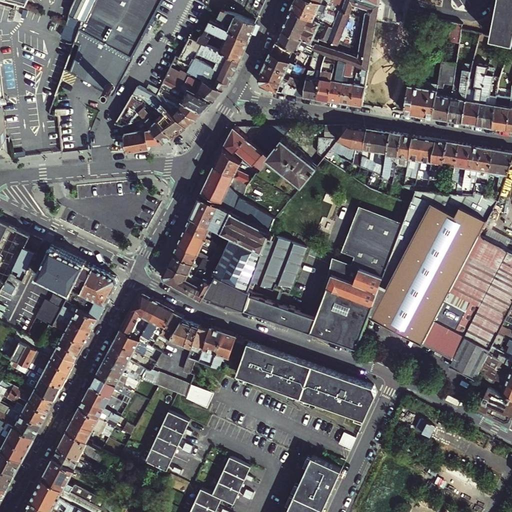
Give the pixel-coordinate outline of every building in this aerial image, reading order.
[(73,0),(71,6),(69,12),(71,13),(85,19),(86,20),(95,0),(73,0)] [(85,19),(81,29),(94,33),(89,47),(82,44),(74,68),(115,91),(135,54),(163,0),(95,0),(86,20),(85,19)] [(303,0),(295,0),(293,4),(318,15),(321,8),(303,0)] [(327,0),(303,0),(321,8),(318,15),(322,18),(328,20),(335,23),(336,22),(341,7),(344,8),(345,6),(327,0)] [(344,8),(351,11),(355,3),(358,4),(359,0),(347,0),(345,6),(344,8)] [(379,12),(381,2),(374,0),(359,0),(358,4),(371,9),(379,12)] [(511,0),(499,0),(493,34),(497,35),(511,39),(511,38),(511,0)] [(318,15),(293,4),(284,25),(283,26),(312,40),(313,38),(314,37),(322,18),(318,15)] [(351,11),(344,8),(341,7),(336,22),(346,26),(351,11)] [(222,9),(216,23),(250,39),(258,23),(243,17),(222,9)] [(377,26),(379,12),(371,9),(367,12),(365,24),(377,26)] [(81,29),(85,19),(71,13),(67,23),(81,30),(81,29)] [(199,41),(208,44),(211,37),(208,36),(210,30),(223,36),(226,35),(228,36),(221,51),(241,59),(250,39),(216,23),(210,20),(204,34),(202,35),(199,41)] [(328,20),(321,37),(329,40),(335,23),(328,20)] [(464,22),(453,20),(448,41),(461,43),(464,22)] [(336,22),(335,23),(329,40),(339,43),(346,26),(336,22)] [(374,40),(377,26),(365,24),(362,38),(374,40)] [(312,40),(283,26),(278,38),(311,53),(314,48),(316,42),(312,40)] [(81,30),(76,42),(82,44),(89,47),(94,33),(81,29),(81,30)] [(497,35),(494,47),(508,51),(511,39),(497,35)] [(273,49),(292,58),(306,64),(311,53),(278,38),(273,49)] [(372,55),(374,40),(362,38),(360,53),(372,55)] [(199,67),(196,73),(225,88),(230,82),(236,69),(223,63),(221,68),(202,59),(204,54),(208,44),(199,41),(198,44),(190,40),(181,58),(199,67)] [(326,54),(333,56),(335,47),(316,42),(314,48),(316,49),(325,54),(326,54)] [(241,59),(221,51),(208,44),(204,54),(223,63),(236,69),(241,59)] [(261,71),(269,49),(262,46),(254,68),(261,71)] [(336,57),(348,62),(349,62),(352,53),(335,47),(333,56),(336,57)] [(273,49),(269,58),(303,75),(305,72),(297,68),(298,66),(290,62),(292,58),(273,49)] [(305,95),(318,97),(322,64),(326,54),(325,54),(316,49),(308,76),(308,78),(305,95)] [(358,67),(369,68),(372,55),(360,53),(360,55),(352,53),(349,62),(354,65),(356,66),(358,67)] [(332,58),(336,59),(336,57),(333,56),(326,54),(322,64),(318,97),(330,99),(333,78),(334,70),(330,70),(332,58)] [(336,59),(336,60),(339,61),(336,79),(333,78),(330,99),(340,101),(348,62),(336,57),(336,59)] [(466,67),(462,90),(465,93),(464,98),(453,96),(449,119),(464,121),(470,87),(473,67),(475,58),(469,57),(467,67),(466,67)] [(303,75),(269,58),(264,68),(298,84),(302,77),(303,75)] [(306,64),(292,58),(290,62),(298,66),(297,68),(305,72),(308,65),(306,64)] [(444,61),(440,81),(448,82),(452,83),(455,84),(458,63),(444,61)] [(225,88),(196,73),(193,71),(191,74),(182,69),(182,71),(175,68),(178,63),(175,62),(169,74),(185,82),(190,85),(215,98),(225,88)] [(352,103),(357,75),(353,74),(354,65),(349,62),(348,62),(340,101),(352,103)] [(494,126),(509,128),(511,96),(503,95),(507,64),(504,63),(500,80),(498,95),(497,103),(494,126)] [(476,89),(470,87),(464,121),(479,123),(485,78),(489,66),(489,65),(486,64),(486,65),(479,64),(476,89)] [(485,78),(479,123),(494,126),(497,103),(487,101),(488,94),(491,94),(494,67),(489,66),(485,78)] [(363,104),(369,68),(358,67),(358,70),(357,75),(352,103),(363,104)] [(308,78),(302,77),(298,84),(264,68),(260,77),(262,83),(277,90),(305,95),(308,78)] [(169,74),(162,88),(178,96),(185,82),(169,74)] [(411,76),(405,111),(435,116),(440,81),(411,76)] [(452,83),(451,90),(450,95),(443,94),(444,89),(445,85),(448,85),(448,82),(440,81),(435,116),(449,119),(453,96),(454,88),(455,84),(452,83)] [(190,85),(185,82),(178,96),(183,98),(190,85)] [(174,134),(188,124),(161,98),(158,95),(139,84),(133,95),(132,97),(148,104),(174,134)] [(215,98),(190,85),(183,98),(185,99),(205,109),(215,98)] [(462,90),(454,88),(453,96),(464,98),(465,93),(462,90)] [(497,103),(498,95),(491,94),(488,94),(487,101),(497,103)] [(148,104),(132,97),(121,119),(120,121),(124,124),(132,122),(135,122),(137,120),(139,119),(144,115),(166,140),(174,134),(148,104)] [(205,109),(185,99),(181,106),(163,97),(161,98),(188,124),(199,115),(205,109)] [(151,141),(166,140),(144,115),(139,119),(141,121),(143,120),(145,127),(138,128),(140,139),(150,137),(151,141)] [(124,124),(129,151),(151,147),(151,141),(150,137),(140,139),(138,128),(133,129),(132,122),(124,124)] [(330,148),(350,124),(326,124),(326,136),(321,136),(321,152),(325,155),(330,148)] [(365,149),(369,127),(350,124),(330,148),(353,161),(358,147),(365,149)] [(253,142),(251,125),(247,125),(248,131),(241,129),(235,125),(227,140),(237,148),(262,169),(270,158),(272,155),(253,142)] [(252,125),(282,141),(285,136),(293,125),(252,125)] [(375,158),(379,129),(369,127),(365,149),(358,147),(353,161),(378,171),(381,161),(375,158)] [(392,131),(379,129),(375,158),(381,161),(378,171),(383,173),(392,131)] [(397,161),(403,132),(392,131),(383,173),(383,175),(388,176),(392,160),(397,161)] [(415,134),(403,132),(397,161),(396,163),(408,166),(411,154),(415,134)] [(418,179),(422,159),(426,136),(415,134),(411,154),(408,166),(407,169),(412,170),(411,175),(414,175),(413,178),(418,179)] [(285,136),(282,141),(272,155),(270,158),(302,183),(318,163),(285,136)] [(438,138),(426,136),(422,159),(429,161),(429,164),(426,164),(424,175),(432,176),(438,138)] [(438,138),(432,176),(431,181),(430,188),(436,189),(439,168),(444,169),(449,140),(438,138)] [(227,140),(225,144),(234,152),(237,148),(227,140)] [(461,142),(449,140),(444,169),(456,172),(461,142)] [(461,142),(456,172),(455,182),(453,191),(452,194),(458,195),(461,172),(467,173),(472,144),(461,142)] [(225,144),(216,162),(251,179),(257,170),(234,152),(225,144)] [(484,146),(472,144),(467,173),(464,196),(467,196),(475,197),(475,194),(476,191),(472,190),(474,176),(479,176),(484,146)] [(495,148),(484,146),(479,176),(487,178),(490,178),(490,177),(495,148)] [(507,180),(511,163),(511,150),(495,148),(490,177),(490,178),(488,187),(487,196),(495,198),(497,200),(499,202),(500,202),(502,197),(498,196),(500,178),(507,180)] [(392,160),(388,176),(393,177),(393,176),(394,172),(396,163),(397,161),(392,160)] [(216,162),(212,172),(230,182),(231,182),(246,187),(246,185),(251,179),(216,162)] [(230,182),(212,172),(202,192),(270,229),(274,217),(242,198),(246,187),(231,182),(230,182)] [(502,197),(507,180),(500,178),(498,196),(502,197)] [(431,181),(418,179),(417,186),(416,187),(430,188),(431,181)] [(441,190),(453,191),(455,182),(442,180),(441,190)] [(481,195),(487,196),(488,187),(485,186),(480,186),(480,183),(478,183),(476,191),(475,194),(481,195)] [(475,197),(467,196),(464,196),(458,195),(452,194),(453,191),(441,190),(436,189),(430,188),(416,187),(403,220),(373,303),(369,313),(425,342),(482,235),(499,202),(497,200),(495,198),(487,196),(481,195),(475,194),(475,197)] [(269,232),(201,195),(191,214),(223,230),(231,235),(263,250),(267,238),(268,236),(269,232)] [(373,303),(403,220),(362,204),(351,234),(346,250),(355,253),(352,260),(347,275),(333,270),(317,316),(315,322),(312,321),(310,327),(311,330),(356,346),(369,313),(373,303)] [(223,230),(191,214),(186,225),(216,241),(217,242),(223,230)] [(25,246),(31,233),(0,217),(0,277),(6,282),(12,272),(25,246)] [(186,225),(182,233),(211,249),(216,241),(186,225)] [(226,246),(231,235),(223,230),(217,242),(226,246)] [(38,236),(31,233),(25,246),(36,251),(38,251),(44,239),(38,236)] [(211,249),(182,233),(179,241),(199,253),(206,256),(202,265),(208,267),(216,271),(226,246),(217,242),(216,241),(211,249)] [(252,281),(263,250),(231,235),(226,246),(216,271),(229,277),(242,284),(250,288),(252,281)] [(267,238),(263,250),(252,281),(257,282),(275,289),(277,283),(293,241),(276,235),(274,240),(267,238)] [(487,390),(490,384),(478,379),(485,364),(491,348),(494,340),(497,334),(504,321),(507,317),(511,309),(511,308),(511,251),(482,235),(425,342),(455,358),(452,364),(478,378),(475,384),(487,390)] [(199,253),(179,241),(174,252),(202,264),(202,265),(206,256),(199,253)] [(308,246),(293,241),(277,283),(293,288),(308,246)] [(87,260),(53,244),(38,276),(70,292),(73,286),(87,260)] [(30,265),(36,251),(25,246),(12,272),(25,278),(31,267),(30,265)] [(202,264),(174,252),(169,262),(197,275),(202,264)] [(338,256),(333,270),(347,275),(352,260),(338,256)] [(95,265),(87,260),(73,286),(82,291),(95,265)] [(166,278),(194,293),(208,267),(202,265),(202,264),(197,275),(169,262),(164,273),(166,278)] [(73,301),(101,316),(119,280),(119,278),(118,276),(95,265),(82,291),(73,286),(70,292),(67,298),(73,301)] [(216,271),(208,267),(194,293),(204,298),(206,292),(216,271)] [(206,292),(218,298),(225,279),(228,280),(229,277),(216,271),(206,292)] [(218,298),(233,303),(234,299),(236,300),(242,284),(229,277),(228,280),(225,279),(218,298)] [(234,299),(233,303),(247,308),(252,293),(254,290),(250,288),(242,284),(236,300),(234,299)] [(144,315),(154,296),(145,291),(141,293),(135,303),(123,326),(132,332),(136,323),(139,325),(144,315)] [(64,305),(67,300),(54,293),(50,301),(45,299),(37,316),(54,325),(55,323),(63,308),(64,305)] [(247,309),(297,325),(301,324),(304,315),(300,314),(302,310),(252,293),(247,308),(247,309)] [(162,300),(154,296),(144,315),(139,325),(147,329),(162,300)] [(165,326),(174,310),(176,308),(162,300),(147,329),(144,333),(143,335),(142,338),(153,344),(155,346),(159,339),(152,335),(156,328),(155,327),(155,326),(158,322),(165,326)] [(73,317),(94,328),(101,316),(73,301),(69,308),(64,305),(63,308),(65,309),(64,312),(64,313),(73,317)] [(67,330),(87,341),(94,328),(73,317),(70,324),(61,319),(64,313),(64,312),(65,309),(63,308),(55,323),(67,330)] [(195,343),(201,325),(184,318),(185,316),(174,310),(165,326),(163,330),(162,333),(172,338),(187,343),(194,345),(195,343)] [(301,324),(297,325),(311,330),(310,327),(312,321),(315,322),(317,316),(302,310),(300,314),(304,315),(301,324)] [(504,337),(511,340),(511,323),(504,321),(497,334),(504,337)] [(163,330),(165,326),(158,322),(155,326),(163,330)] [(205,347),(212,328),(201,325),(195,343),(200,345),(199,347),(194,359),(196,360),(200,361),(205,347)] [(213,325),(212,328),(205,347),(212,349),(210,353),(207,363),(213,366),(225,329),(213,325)] [(49,326),(48,329),(50,330),(49,333),(82,351),(87,341),(67,330),(64,336),(61,334),(61,333),(49,326)] [(153,344),(142,338),(138,336),(132,332),(123,326),(116,338),(147,355),(153,344)] [(60,344),(57,349),(77,360),(82,351),(49,333),(50,330),(48,329),(44,337),(56,343),(57,342),(60,344)] [(238,334),(225,329),(213,366),(219,368),(222,360),(228,362),(235,342),(237,336),(238,334)] [(162,333),(160,335),(171,341),(170,343),(185,348),(187,343),(172,338),(162,333)] [(494,340),(501,343),(504,337),(497,334),(494,340)] [(247,339),(237,336),(235,342),(245,346),(247,339)] [(503,348),(511,352),(511,340),(504,337),(501,343),(500,346),(503,347),(503,348)] [(147,355),(116,338),(110,349),(130,360),(133,354),(137,356),(136,357),(150,364),(153,359),(147,355)] [(15,359),(63,385),(77,360),(57,349),(52,357),(21,340),(12,357),(15,359)] [(374,384),(249,340),(238,372),(366,417),(378,392),(374,384)] [(500,359),(511,363),(511,352),(503,348),(503,347),(500,346),(498,351),(491,348),(485,364),(490,366),(494,356),(500,359)] [(130,360),(110,349),(105,360),(125,371),(141,380),(143,377),(147,369),(144,368),(141,373),(136,370),(127,366),(130,360)] [(497,369),(500,359),(494,356),(490,366),(497,369)] [(194,359),(189,358),(185,370),(192,372),(196,360),(194,359)] [(57,398),(63,385),(15,359),(11,365),(28,374),(33,377),(30,384),(32,385),(57,398)] [(511,375),(511,363),(500,359),(497,369),(509,374),(511,375)] [(105,360),(99,372),(135,392),(139,386),(127,380),(121,378),(125,371),(105,360)] [(139,365),(130,360),(127,366),(136,370),(139,365)] [(509,374),(497,369),(490,366),(485,364),(478,379),(490,384),(495,386),(498,377),(500,378),(500,380),(507,383),(508,382),(509,380),(507,379),(509,374)] [(160,384),(188,396),(192,383),(155,369),(152,371),(147,369),(143,377),(160,384)] [(135,392),(99,372),(93,383),(113,394),(116,387),(121,391),(132,397),(135,392)] [(511,383),(508,382),(507,383),(500,380),(500,378),(498,377),(495,386),(505,390),(504,391),(511,394),(511,383)] [(4,378),(1,384),(50,410),(57,398),(32,385),(28,391),(4,378)] [(103,404),(123,414),(126,409),(113,401),(109,400),(113,394),(93,383),(86,395),(103,404)] [(18,402),(15,408),(43,423),(50,410),(1,384),(0,385),(0,399),(2,401),(5,394),(8,396),(8,397),(18,402)] [(487,390),(480,406),(506,420),(511,418),(511,414),(511,394),(504,391),(505,390),(495,386),(490,384),(487,390)] [(118,396),(121,391),(116,387),(113,394),(118,396)] [(120,420),(123,414),(103,404),(86,395),(80,406),(100,417),(109,421),(111,416),(120,420)] [(0,416),(36,436),(43,423),(15,408),(12,406),(8,413),(0,408),(0,416)] [(100,417),(80,406),(74,418),(111,437),(113,432),(102,426),(97,424),(100,417)] [(192,419),(170,409),(153,446),(147,460),(169,469),(185,432),(187,428),(192,419)] [(0,433),(0,447),(23,460),(36,436),(0,416),(0,425),(5,428),(1,434),(0,433)] [(111,416),(109,421),(117,426),(120,420),(111,416)] [(111,437),(74,418),(68,429),(88,440),(92,433),(108,442),(111,437)] [(129,422),(125,430),(133,434),(137,426),(129,422)] [(131,463),(120,457),(88,440),(68,429),(59,447),(80,458),(86,446),(90,452),(111,463),(112,460),(128,468),(131,463)] [(0,465),(16,474),(23,460),(0,447),(0,465)] [(80,458),(59,447),(55,455),(77,467),(83,470),(85,467),(99,475),(102,470),(95,466),(93,468),(91,467),(92,464),(80,458)] [(313,454),(287,511),(322,511),(343,468),(313,454)] [(70,481),(77,467),(55,455),(44,475),(65,486),(103,507),(113,511),(122,511),(126,504),(109,495),(107,499),(77,483),(74,483),(70,481)] [(252,465),(231,455),(214,492),(223,497),(235,502),(246,477),(248,473),(252,465)] [(0,482),(9,488),(16,474),(0,465),(0,482)] [(61,495),(65,486),(44,475),(37,488),(51,495),(64,502),(63,505),(71,509),(73,511),(72,511),(91,511),(67,498),(61,495)] [(123,478),(118,488),(131,495),(136,485),(123,478)] [(0,500),(1,501),(9,488),(0,482),(0,500)] [(100,511),(103,507),(65,486),(61,495),(67,498),(91,511),(100,511)] [(202,487),(190,511),(216,511),(223,497),(214,492),(202,487)] [(51,495),(37,488),(33,497),(55,509),(60,511),(63,505),(64,502),(51,495)] [(33,497),(24,511),(53,511),(55,509),(33,497)]
